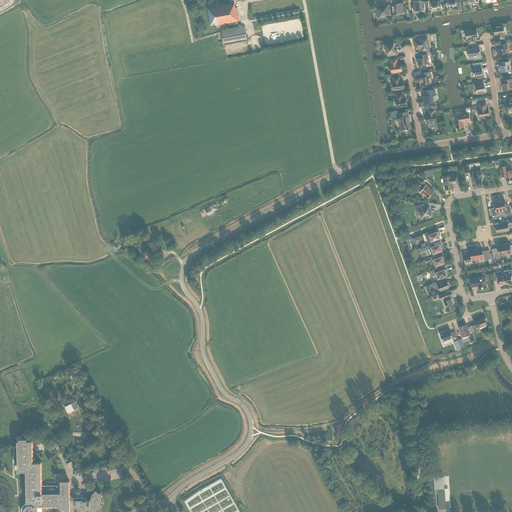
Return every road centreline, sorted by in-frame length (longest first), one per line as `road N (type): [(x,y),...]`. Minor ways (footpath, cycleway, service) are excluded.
road 1 (unclassified): [(170,501),(237,453),(251,430),(245,409),(223,392),(203,354),(201,315),(182,283),(189,256),(362,160),(421,146)]
road 2 (track): [(49,430),(20,365),(38,357),(12,285)]
road 3 (residential): [(150,505),(129,472),(72,478),(49,430)]
